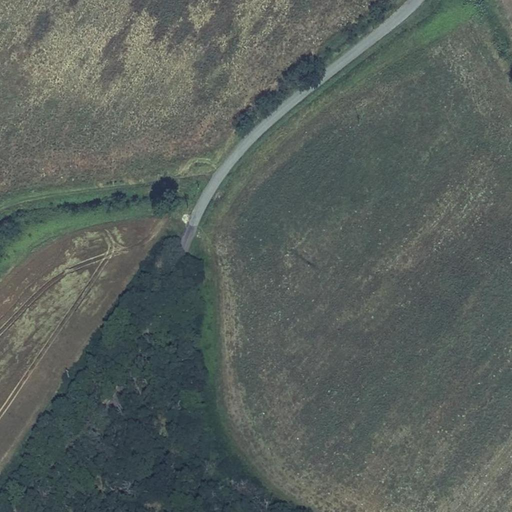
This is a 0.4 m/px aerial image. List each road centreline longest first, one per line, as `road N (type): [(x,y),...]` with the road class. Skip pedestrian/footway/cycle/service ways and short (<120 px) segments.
road 1 (unclassified): [(28,511),(121,394),(201,205),(239,145),(413,0)]
road 2 (track): [(219,173),(0,208)]
